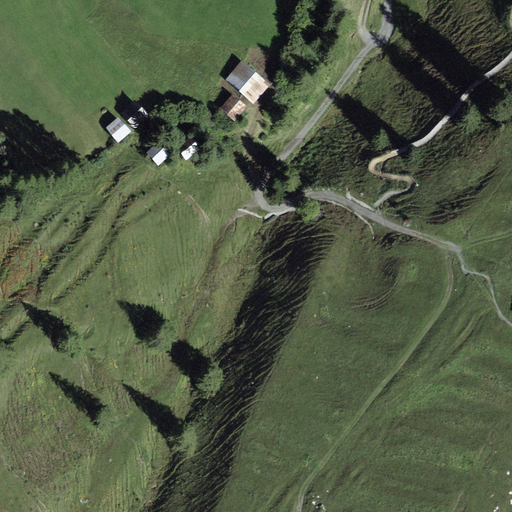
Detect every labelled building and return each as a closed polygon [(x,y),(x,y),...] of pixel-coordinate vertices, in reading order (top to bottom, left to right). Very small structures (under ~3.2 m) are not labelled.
[(270,86),(243,60),(226,79),(253,104),(270,86)] [(248,108),(232,94),(219,109),(235,123),(248,108)] [(134,128),(148,115),(135,101),(121,113),(134,128)] [(131,132),(118,117),(106,128),(118,143),(131,132)] [(190,137),(177,147),(187,158),(199,148),(190,137)] [(158,165),(170,154),(158,142),(146,153),(158,165)]
